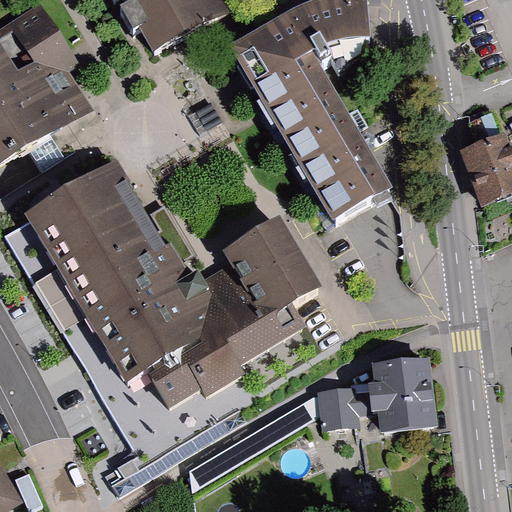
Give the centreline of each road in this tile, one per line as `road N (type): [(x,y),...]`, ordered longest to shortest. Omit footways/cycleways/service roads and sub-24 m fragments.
road 1 (secondary): [(421,0),(486,511)]
road 2 (residential): [(0,352),(84,511)]
